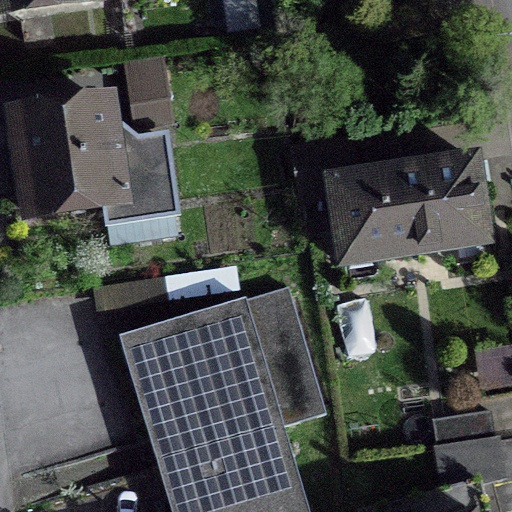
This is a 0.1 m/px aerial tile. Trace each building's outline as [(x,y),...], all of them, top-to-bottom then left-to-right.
[(0,0),(0,13),(91,0),(0,0)] [(425,8),(366,18),(371,47),(430,37),(425,8)] [(124,70),(130,111),(165,106),(159,65),(124,70)] [(13,121),(27,218),(117,205),(118,209),(135,222),(173,216),(162,142),(134,145),(112,130),(108,130),(105,108),(13,121)] [(340,268),(412,257),(484,246),(472,164),(447,168),(400,175),(364,181),(328,186),(340,268)] [(304,511),(280,431),(323,418),(285,291),(116,342),(167,511),(304,511)] [(492,444),(488,415),(429,424),(434,453),(488,445),(492,444)] [(429,454),(440,495),(477,485),(498,480),(488,445),(434,453),(429,454)] [(483,511),(477,485),(440,495),(375,511),(483,511)]
